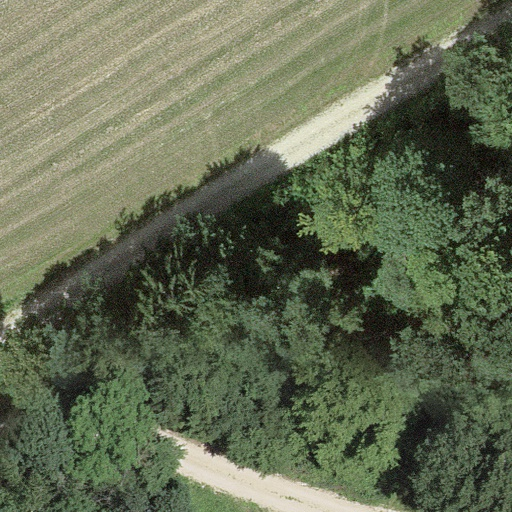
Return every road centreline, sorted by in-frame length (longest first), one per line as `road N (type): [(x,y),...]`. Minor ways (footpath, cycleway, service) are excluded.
road 1 (track): [(511,27),(0,339)]
road 2 (track): [(0,353),(77,421),(363,511)]
